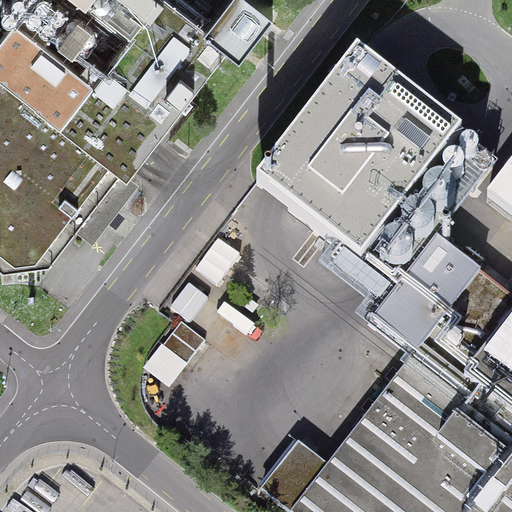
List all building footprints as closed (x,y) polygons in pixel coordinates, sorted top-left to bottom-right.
[(229,41),(183,6),(175,0),(92,0),(112,14),(74,63),(14,17),(0,35),(0,266),(2,268),(48,261),(62,243),(119,170),(126,175),(143,152),(160,130),(229,41)] [(256,186),(360,267),(462,138),(357,58),(256,186)] [(511,163),(487,196),(511,215),(511,163)] [(262,494),(285,511),(511,511),(511,299),(436,241),(374,322),(416,354),(408,365),(329,468),(299,445),(262,494)] [(206,341),(182,323),(163,346),(187,365),(206,341)]
